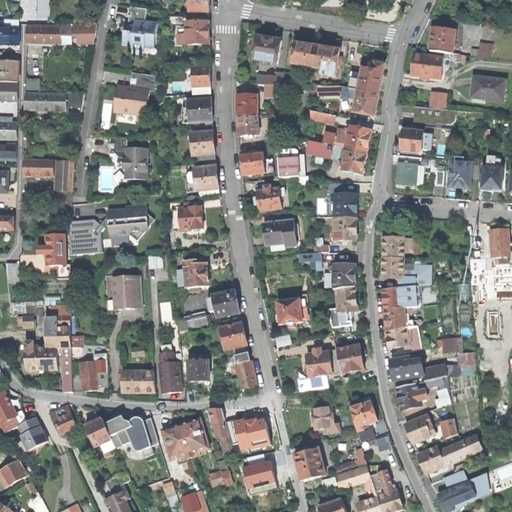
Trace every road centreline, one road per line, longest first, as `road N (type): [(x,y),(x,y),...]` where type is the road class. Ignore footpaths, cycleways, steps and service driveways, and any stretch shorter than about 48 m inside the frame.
road 1 (residential): [(227,6),(225,127),(236,230),(277,403)]
road 2 (residential): [(401,36),(386,104),(380,200),(511,215)]
road 3 (residential): [(0,355),(13,382),(37,393),(126,405),(277,403)]
road 4 (residential): [(0,258),(17,250),(24,25)]
road 5 (residential): [(111,0),(81,197)]
road 6 (residential): [(227,6),(401,36)]
